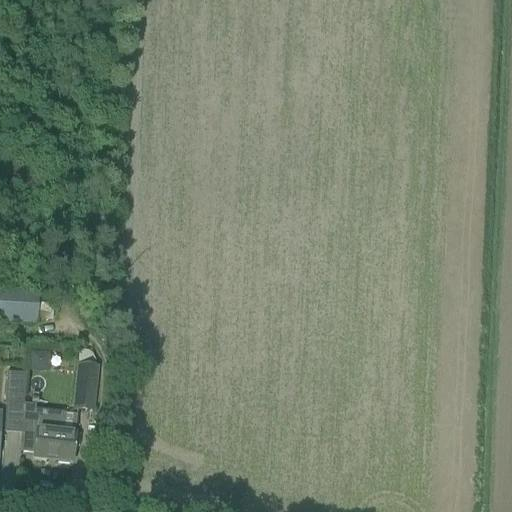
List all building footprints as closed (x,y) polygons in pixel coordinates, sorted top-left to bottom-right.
[(18,197),(42,199),(45,163),(0,160),(0,196),(10,198),(10,196),(18,197)] [(0,323),(36,325),(38,291),(26,291),(18,290),(0,289),(0,323)] [(98,368),(76,366),(71,412),(92,414),(98,368)] [(4,410),(23,411),(23,406),(25,379),(6,377),(4,410)] [(23,411),(20,454),(33,455),(33,459),(57,461),(56,464),(68,466),(68,462),(71,462),(72,448),(77,448),(78,436),(59,434),(61,414),(33,411),(33,407),(23,406),(23,411)]
